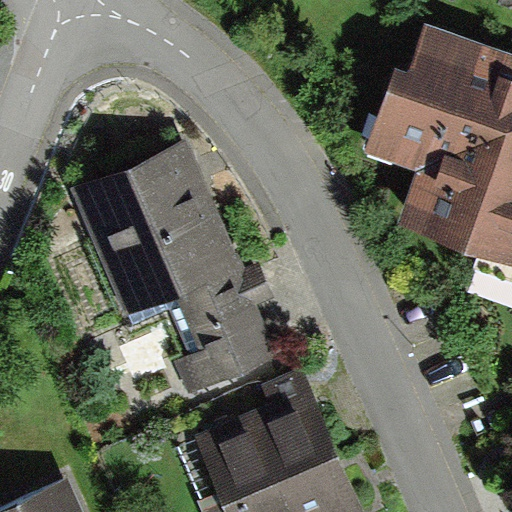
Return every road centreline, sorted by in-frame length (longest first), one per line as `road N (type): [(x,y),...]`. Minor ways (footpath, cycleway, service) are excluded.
road 1 (residential): [(85,0),(172,38),(250,106),(294,173),(442,511)]
road 2 (residential): [(0,176),(72,0)]
